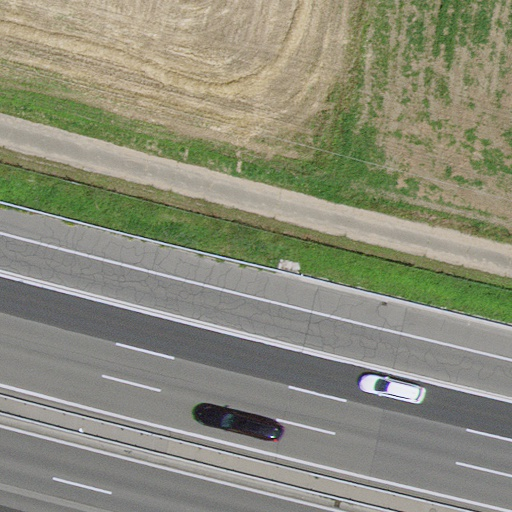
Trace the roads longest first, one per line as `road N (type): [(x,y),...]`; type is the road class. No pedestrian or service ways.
road 1 (track): [(511,260),(0,130)]
road 2 (motorway): [(511,455),(0,328)]
